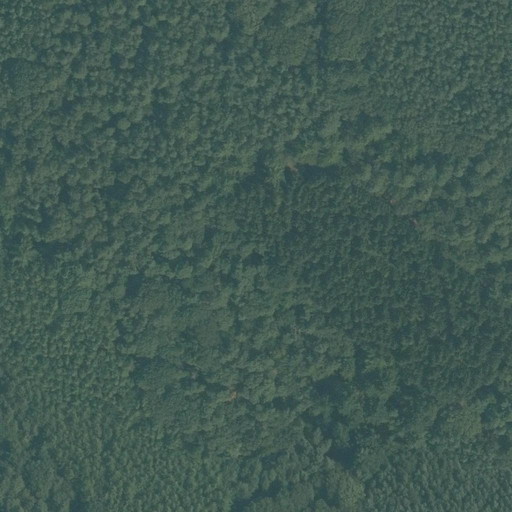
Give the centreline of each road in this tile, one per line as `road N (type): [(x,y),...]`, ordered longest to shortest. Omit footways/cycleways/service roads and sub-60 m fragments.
road 1 (track): [(456,399),(353,328),(212,182)]
road 2 (track): [(437,137),(278,36),(238,0)]
road 3 (track): [(212,182),(437,137)]
road 4 (track): [(0,254),(172,188),(212,182)]
road 5 (track): [(456,399),(357,499),(334,511)]
